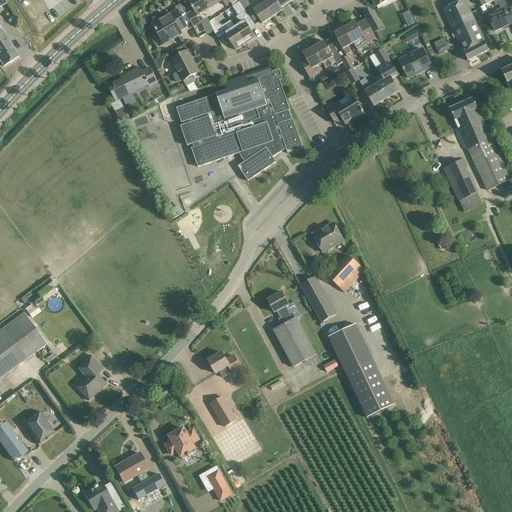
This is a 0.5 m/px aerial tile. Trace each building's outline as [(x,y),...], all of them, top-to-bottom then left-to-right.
[(201,23),(197,15),(222,0),(221,0),(189,0),(188,1),(194,10),(187,15),(194,27),(201,23)] [(238,0),(245,9),(251,5),(247,0),(238,0)] [(269,0),(263,4),(272,17),(282,11),(275,0),(269,0)] [(289,0),(275,0),(282,11),(283,10),(281,8),(291,1),(289,0)] [(463,53),(464,52),(468,61),(478,56),(451,0),(441,5),(444,9),(443,10),(463,53)] [(451,0),(478,56),(489,51),(485,42),(465,0),(463,0),(460,2),(459,1),(454,4),(451,0)] [(478,0),(482,7),(493,1),(495,6),(498,5),(500,9),(488,15),(490,18),(488,19),(494,32),(509,25),(507,22),(511,20),(511,19),(511,17),(509,11),(504,0),(503,0),(478,0)] [(272,17),(263,4),(253,11),(262,24),(272,17)] [(177,11),(153,25),(164,44),(181,34),(179,31),(186,27),(177,11)] [(245,43),(255,37),(249,26),(254,24),(245,11),(236,17),(240,23),(234,26),(245,43)] [(374,11),(365,16),(369,24),(374,33),(378,30),(380,34),(384,31),(378,19),(374,11)] [(245,43),(234,26),(229,30),(225,25),(221,27),(216,18),(210,22),(217,37),(224,33),(235,50),(245,43)] [(345,27),(359,50),(363,48),(364,46),(376,39),(365,19),(357,24),(355,21),(345,27)] [(19,58),(2,30),(0,27),(0,61),(3,67),(19,58)] [(347,47),(353,43),(358,51),(359,50),(345,27),(334,34),(346,55),(350,53),(347,47)] [(413,39),(419,36),(416,30),(410,33),(413,39)] [(314,47),(323,63),(329,59),(332,65),(336,63),(337,66),(343,63),(347,71),(349,71),(342,59),(341,60),(332,44),(327,47),(324,41),(314,47)] [(323,63),(314,47),(302,54),(306,60),(303,62),(305,66),(303,67),(310,79),(319,73),(315,67),(323,63)] [(377,85),(385,99),(398,91),(391,80),(399,75),(383,49),(374,54),(381,66),(376,69),(384,81),(377,85)] [(423,49),(399,61),(408,79),(432,67),(423,49)] [(187,87),(195,82),(196,81),(193,75),(199,72),(188,51),(178,56),(176,53),(170,56),(171,59),(178,72),(174,74),(173,76),(177,82),(179,83),(183,81),(183,80),(187,87)] [(342,59),(349,71),(354,68),(348,56),(342,59)] [(511,66),(501,72),(507,83),(511,93),(511,66)] [(150,67),(142,71),(140,68),(126,75),(127,77),(113,84),(115,89),(110,91),(115,101),(148,84),(150,88),(158,84),(150,67)] [(272,72),(271,68),(224,83),(226,91),(216,94),(216,95),(176,108),(181,123),(184,122),(184,125),(180,126),(187,146),(193,144),(194,148),(191,149),(198,168),(239,154),(244,162),(238,167),(248,182),(276,163),(273,158),(286,149),(287,154),(303,149),(293,119),(292,120),(289,111),(290,110),(283,90),(280,81),(283,80),(279,70),(272,72)] [(354,68),(349,71),(347,71),(348,72),(345,74),(351,85),(359,81),(353,69),(354,68)] [(385,99),(377,85),(371,88),(365,79),(360,82),(374,106),(385,99)] [(199,89),(195,82),(187,87),(189,91),(191,91),(199,89)] [(450,109),(455,120),(454,121),(467,151),(468,151),(487,191),(511,180),(492,140),(479,109),(478,110),(473,98),(450,109)] [(333,105),(333,104),(325,109),(335,125),(343,120),(345,125),(364,113),(355,99),(342,108),(338,102),(333,105)] [(123,108),(115,113),(122,125),(130,120),(123,108)] [(462,160),(443,169),(459,202),(464,213),(482,204),(477,193),(478,193),(462,160)] [(184,212),(181,207),(171,214),(174,219),(184,212)] [(333,223),(312,234),(323,253),(344,241),(333,223)] [(475,281),(501,269),(489,242),(462,254),(475,281)] [(348,255),(327,278),(345,293),(365,271),(348,255)] [(315,277),(301,285),(322,323),(336,315),(315,277)] [(41,297),(54,287),(51,282),(37,293),(41,297)] [(274,313),(277,311),(281,319),(278,320),(281,326),(273,330),(293,368),(316,355),(293,313),(289,314),(285,307),(288,305),(282,293),(268,300),(274,313)] [(32,318),(40,312),(34,304),(26,310),(32,318)] [(0,379),(47,345),(23,313),(0,330),(0,379)] [(367,418),(395,405),(356,324),(328,338),(367,418)] [(219,371),(223,378),(232,372),(233,375),(242,369),(233,356),(226,360),(222,353),(208,361),(215,374),(219,371)] [(106,385),(97,375),(104,369),(91,356),(77,369),(85,378),(75,387),(88,401),(106,385)] [(335,360),(323,366),(327,373),(338,367),(335,360)] [(225,427),(236,420),(222,397),(211,404),(225,427)] [(39,412),(22,424),(38,445),(54,433),(39,412)] [(0,415),(0,443),(14,462),(27,452),(0,415)] [(199,440),(193,430),(188,433),(187,432),(186,432),(184,429),(181,430),(180,429),(171,434),(172,435),(170,437),(173,442),(166,446),(172,455),(178,451),(182,459),(188,456),(189,457),(191,456),(191,455),(196,451),(192,444),(199,440)] [(123,483),(136,475),(141,484),(131,490),(138,501),(165,486),(158,474),(149,480),(144,471),(148,469),(139,454),(114,468),(123,483)] [(221,501),(232,495),(219,470),(208,476),(221,501)] [(105,493),(102,488),(99,484),(83,493),(94,511),(97,509),(98,511),(117,511),(125,507),(117,493),(109,498),(106,492),(105,493)]
